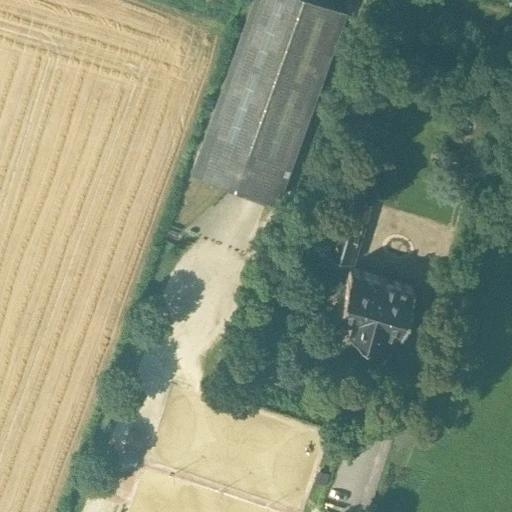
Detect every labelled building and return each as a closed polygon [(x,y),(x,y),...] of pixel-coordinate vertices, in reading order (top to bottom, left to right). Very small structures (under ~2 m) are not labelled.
[(343,10),(313,0),(252,0),(192,169),(275,199),(343,10)] [(481,109),(465,159),(481,164),(498,115),(481,109)] [(368,200),(341,192),(337,207),(364,216),(368,200)] [(364,216),(337,207),(324,251),(351,259),(364,216)] [(413,283),(349,263),(334,309),(352,314),(347,328),(377,337),(381,324),(399,329),(413,283)] [(219,422),(209,418),(194,459),(213,467),(228,425),(219,422)]
